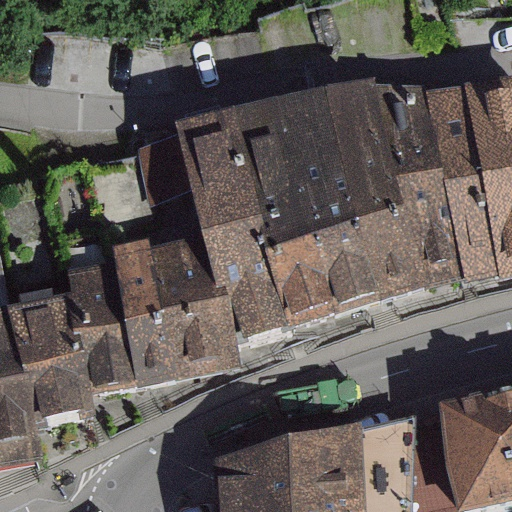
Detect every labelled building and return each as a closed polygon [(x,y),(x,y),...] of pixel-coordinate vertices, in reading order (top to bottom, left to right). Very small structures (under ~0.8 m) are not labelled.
[(511,99),(468,105),(491,288),(492,296),(511,293),(511,99)] [(378,102),(181,145),(183,156),(192,208),(200,254),(217,328),(231,320),(243,379),(431,296),(381,112),(378,102)] [(468,105),(434,111),(460,293),(491,288),(468,105)] [(434,111),(381,112),(431,296),(460,293),(434,111)] [(183,156),(145,162),(154,214),(192,208),(183,156)] [(200,254),(148,265),(179,397),(243,379),(231,320),(217,328),(200,254)] [(148,265),(67,284),(70,320),(91,413),(179,397),(148,265)] [(70,320),(12,330),(38,439),(95,431),(91,413),(70,320)] [(12,330),(0,332),(0,484),(48,479),(38,439),(12,330)] [(511,511),(511,418),(418,439),(417,511),(511,511)] [(417,511),(418,439),(367,451),(368,511),(417,511)] [(368,511),(367,451),(221,483),(222,511),(368,511)]
